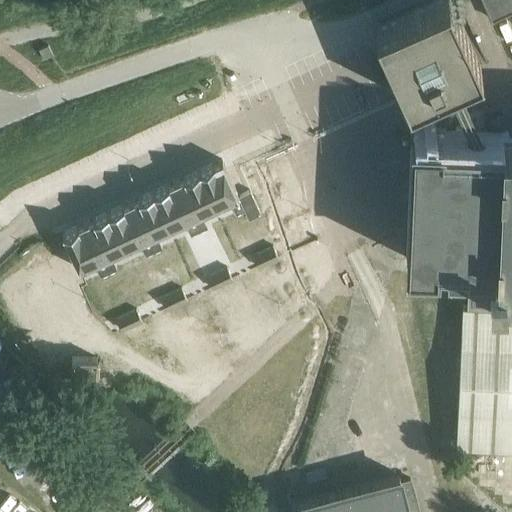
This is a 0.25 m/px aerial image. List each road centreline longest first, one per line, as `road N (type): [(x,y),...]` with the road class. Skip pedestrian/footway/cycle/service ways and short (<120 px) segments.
road 1 (residential): [(255,25),(287,107),(0,243)]
road 2 (unclassified): [(255,25),(0,117)]
road 3 (unknown): [(0,397),(98,511)]
